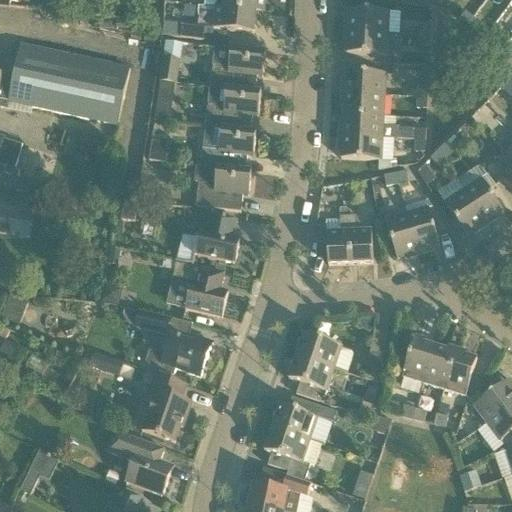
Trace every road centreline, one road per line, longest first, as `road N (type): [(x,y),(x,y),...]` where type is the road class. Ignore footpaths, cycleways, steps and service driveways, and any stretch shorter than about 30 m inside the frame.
road 1 (residential): [(271,298),(299,147),(308,0)]
road 2 (residential): [(206,511),(207,486),(271,298)]
road 3 (residential): [(271,298),(419,294)]
